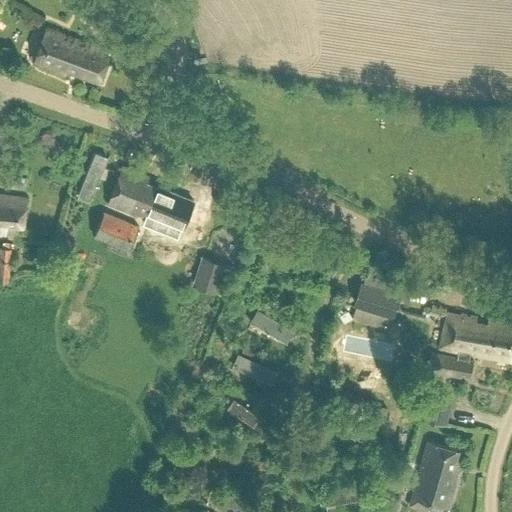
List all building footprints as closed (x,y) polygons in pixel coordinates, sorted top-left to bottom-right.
[(82,0),(75,8),(110,37),(122,23),(94,0),(82,0)] [(108,57),(100,54),(102,47),(47,27),(34,62),(64,72),(66,68),(100,80),(108,57)] [(183,226),(193,200),(146,181),(149,176),(122,165),(108,203),(147,219),(149,213),(183,226)] [(0,233),(6,234),(7,225),(23,227),(27,197),(0,193),(0,233)] [(103,212),(94,235),(129,248),(138,225),(103,212)] [(0,245),(0,261),(10,262),(11,247),(0,245)] [(302,267),(305,256),(278,245),(273,256),(302,267)] [(193,285),(228,295),(237,264),(203,253),(193,285)] [(351,318),(359,320),(362,308),(388,315),(395,292),(365,283),(362,283),(355,306),(351,318)] [(448,311),(440,346),(460,350),(458,358),(433,352),(429,369),(461,376),(462,373),(470,374),(473,360),(469,359),(470,352),(511,359),(511,322),(489,318),(488,323),(475,321),(476,316),(462,313),(461,314),(448,311)] [(341,316),(344,321),(350,317),(347,312),(341,316)] [(283,346),(289,335),(263,321),(257,332),(283,346)] [(177,323),(171,338),(189,346),(195,331),(177,323)] [(263,381),(267,370),(242,360),(237,371),(263,381)] [(421,417),(445,424),(455,391),(431,384),(421,417)] [(253,425),(260,414),(234,397),(227,408),(253,425)] [(429,439),(411,494),(408,504),(425,509),(428,500),(450,506),(457,483),(454,482),(457,470),(460,471),(463,460),(457,458),(460,449),(429,439)] [(236,468),(241,458),(215,447),(210,458),(236,468)] [(320,502),(361,495),(359,481),(318,488),(320,502)] [(225,506),(229,495),(202,485),(198,495),(225,506)]
